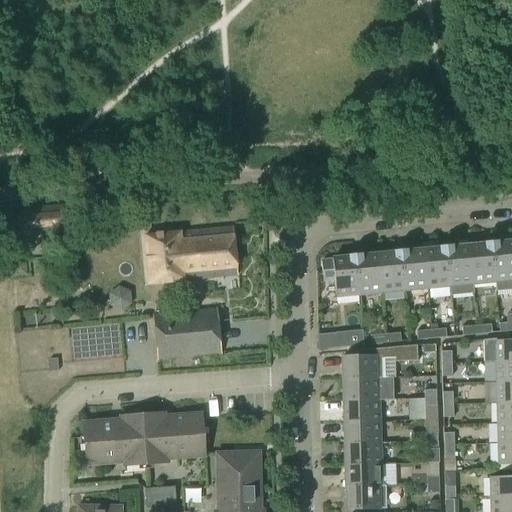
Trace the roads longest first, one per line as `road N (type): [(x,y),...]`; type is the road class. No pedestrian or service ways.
road 1 (residential): [(298,376),(298,242),(324,227),(511,208)]
road 2 (residential): [(51,511),(51,416),(65,401),(162,384),(298,376)]
road 3 (residential): [(302,511),(298,376)]
